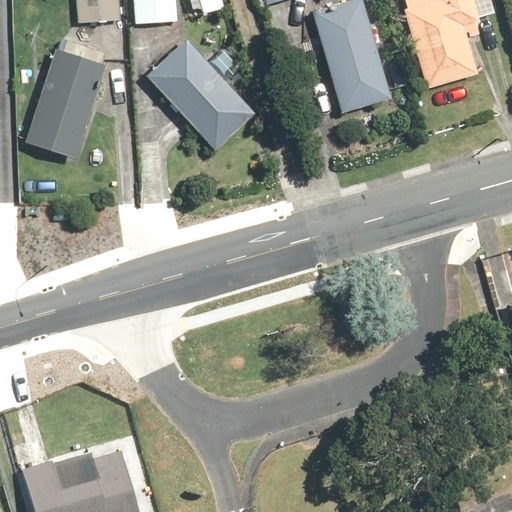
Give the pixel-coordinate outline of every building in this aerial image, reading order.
[(124,0),(74,0),(76,22),(125,21),(124,0)] [(134,0),(135,24),(181,23),(180,0),(134,0)] [(227,0),(194,0),(198,14),(230,7),(227,0)] [(394,100),(391,90),(410,85),(404,59),(385,63),(370,0),(349,0),(317,7),(341,112),(394,100)] [(405,0),(429,90),(482,76),(472,38),(487,33),(483,17),(499,13),(495,0),(405,0)] [(259,110),(231,80),(245,67),(225,46),(211,59),(190,37),(151,73),(219,147),(259,110)] [(111,55),(62,40),(30,143),(79,158),(111,55)] [(511,271),(502,274),(511,308),(511,271)] [(29,473),(39,511),(144,511),(127,447),(59,465),(29,473)]
